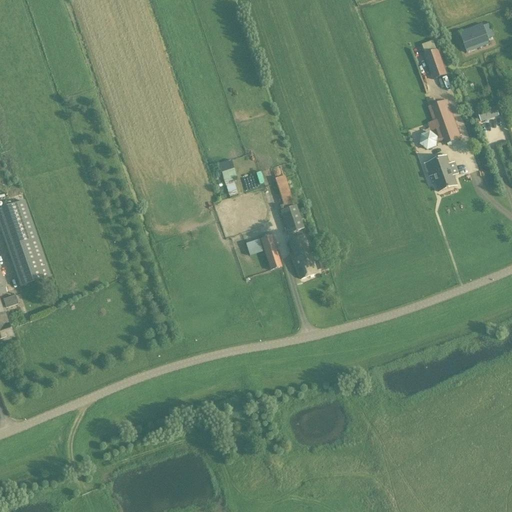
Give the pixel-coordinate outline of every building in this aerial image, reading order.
[(482,25),(459,33),(467,53),(489,45),(482,25)] [(433,42),(422,46),(426,56),(436,52),(437,52),(433,42)] [(426,56),(424,57),(432,81),(446,76),(438,52),(437,52),(436,52),(426,56)] [(446,144),(461,139),(448,101),(432,106),(446,144)] [(427,151),(436,148),(438,138),(430,132),(421,135),(420,145),(427,151)] [(449,165),(446,157),(429,163),(425,165),(429,177),(433,175),(439,192),(457,186),(453,176),(458,174),(454,163),(449,165)] [(284,208),(293,205),(284,176),(275,179),(284,208)] [(232,179),(225,181),(230,197),(237,195),(232,179)] [(24,202),(0,210),(0,230),(20,288),(50,278),(24,202)] [(288,235),(303,229),(296,207),(280,212),(288,235)] [(304,236),(288,242),(294,260),(301,280),(317,274),(310,254),(305,239),(307,238),(306,236),(304,236)] [(270,271),(281,268),(271,237),(260,240),(270,271)] [(249,256),(262,252),(258,241),(246,245),(249,256)] [(0,273),(0,341),(12,337),(0,302),(0,295),(7,293),(0,273)]
